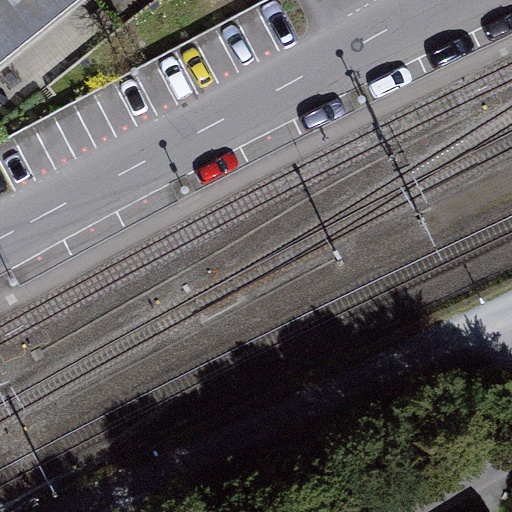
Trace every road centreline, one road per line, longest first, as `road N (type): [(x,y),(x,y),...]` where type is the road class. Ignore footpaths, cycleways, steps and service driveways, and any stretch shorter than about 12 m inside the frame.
road 1 (residential): [(0,237),(436,0)]
road 2 (track): [(511,301),(67,511)]
